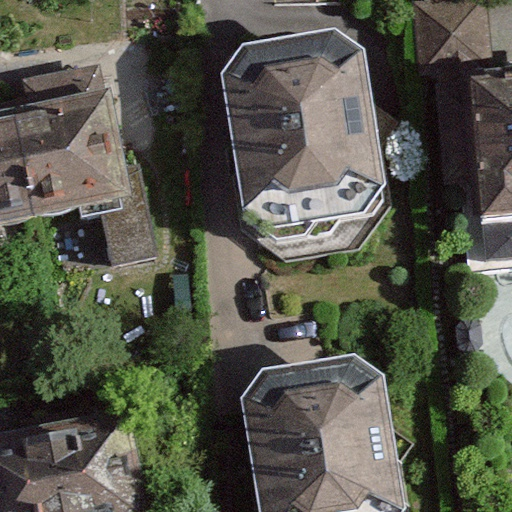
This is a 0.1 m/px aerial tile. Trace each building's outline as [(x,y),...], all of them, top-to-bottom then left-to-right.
[(474,0),(411,5),(417,79),(494,72),(487,0),(474,0)] [(338,53),(246,67),(228,94),(252,233),(278,250),(381,241),(393,216),(367,72),(338,53)] [(511,83),(460,88),(473,235),(481,235),(482,241),(511,237),(511,83)] [(15,121),(37,232),(132,213),(110,103),(15,121)] [(0,239),(37,232),(15,121),(0,124),(0,239)] [(358,374),(265,388),(248,414),(264,511),(408,511),(387,393),(358,374)] [(149,511),(132,413),(0,436),(0,511),(149,511)]
